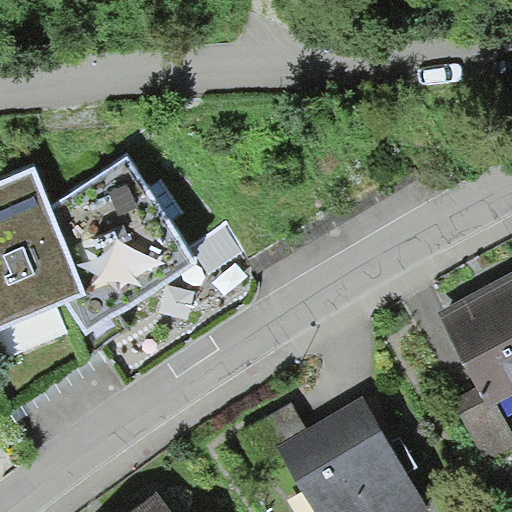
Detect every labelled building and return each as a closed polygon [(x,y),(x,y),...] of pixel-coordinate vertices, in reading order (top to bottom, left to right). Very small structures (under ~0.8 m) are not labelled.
[(366,126),(225,213),(252,257),(394,170),(366,126)] [(35,178),(0,192),(0,339),(69,308),(88,343),(197,273),(125,163),(49,215),(35,178)] [(511,279),(431,324),(478,410),(456,422),(483,471),(511,454),(511,441),(495,410),(511,400),(511,279)] [(429,511),(362,396),(305,429),(293,409),(242,438),(258,466),(281,452),(315,511),(429,511)] [(176,511),(165,496),(141,511),(176,511)]
